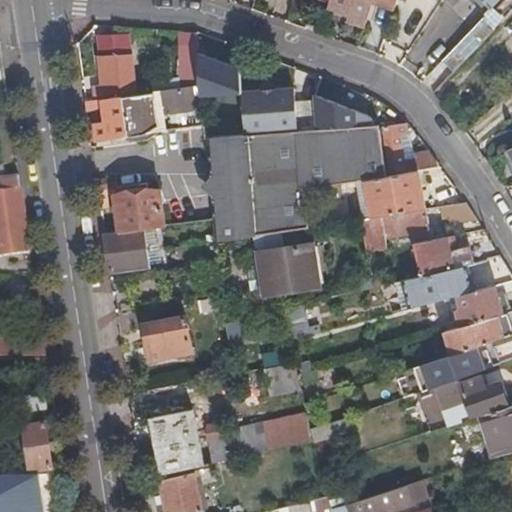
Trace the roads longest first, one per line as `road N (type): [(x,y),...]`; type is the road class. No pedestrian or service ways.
road 1 (residential): [(511,243),(465,166),(395,86),(245,28),(180,13),(32,6)]
road 2 (secondary): [(32,6),(107,511)]
